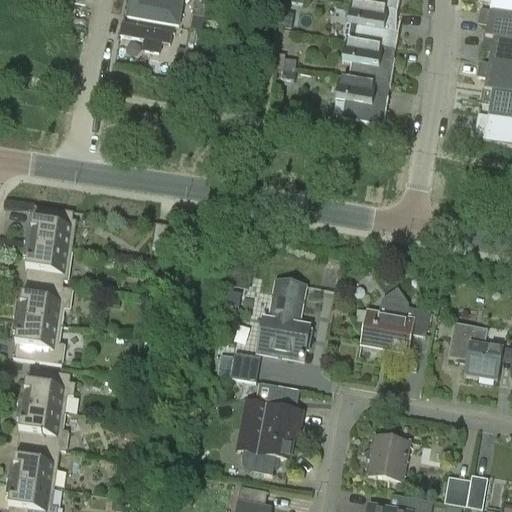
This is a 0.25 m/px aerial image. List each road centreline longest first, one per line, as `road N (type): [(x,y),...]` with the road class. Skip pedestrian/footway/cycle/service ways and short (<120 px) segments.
road 1 (residential): [(410,227),(76,172)]
road 2 (residential): [(324,511),(342,405),(367,398),(511,429)]
road 3 (residential): [(410,227),(438,74),(441,0)]
road 4 (residential): [(76,172),(105,0)]
